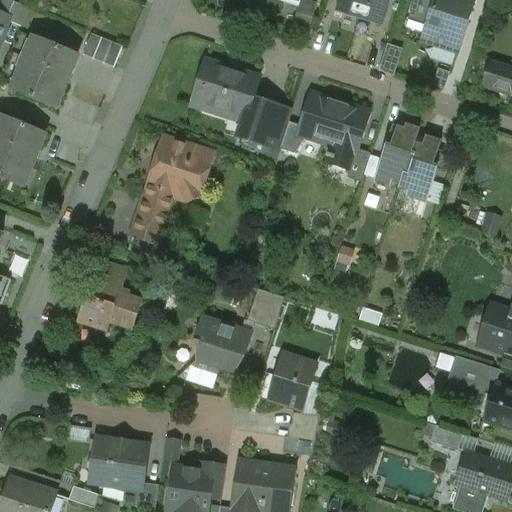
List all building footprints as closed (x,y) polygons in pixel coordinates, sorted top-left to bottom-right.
[(341,0),(341,1),(366,9),(368,0),(371,0),(388,6),(390,0),(341,0)] [(401,0),(390,0),(388,6),(387,11),(397,14),(401,0)] [(476,0),(415,0),(411,14),(428,20),(421,43),(459,55),(476,0)] [(303,5),(297,26),(308,30),(314,9),(303,5)] [(102,39),(92,35),(83,56),(93,61),(102,39)] [(78,56),(34,38),(12,92),(56,110),(78,56)] [(112,44),(102,39),(93,61),(103,65),(112,44)] [(122,48),(112,44),(103,65),(114,69),(122,48)] [(383,71),(398,75),(405,48),(390,44),(383,71)] [(261,80),(207,63),(192,109),(245,125),(248,116),(249,117),(251,111),(261,80)] [(511,71),(490,65),(483,87),(511,96),(511,71)] [(370,115),(310,96),(300,127),(297,137),(306,139),(333,148),(330,156),(327,155),(326,158),(329,159),(327,164),(347,171),(351,172),(358,151),(370,115)] [(289,123),(251,111),(249,117),(248,116),(245,125),(241,138),(266,146),(261,160),(276,164),(289,123)] [(45,135),(1,117),(0,119),(0,179),(23,189),(45,135)] [(300,127),(289,123),(276,164),(277,165),(281,151),(295,155),(306,139),(297,137),(300,127)] [(404,132),(392,128),(389,139),(394,140),(391,149),(386,147),(375,181),(390,186),(392,182),(400,185),(399,189),(400,189),(406,169),(411,171),(417,152),(412,150),(418,131),(406,127),(404,132)] [(441,144),(426,139),(423,148),(415,146),(420,131),(418,131),(412,150),(417,152),(411,171),(406,169),(400,189),(408,192),(407,197),(427,204),(438,169),(433,167),(435,164),(439,165),(443,155),(438,153),(441,144)] [(212,157),(165,141),(155,171),(150,188),(134,236),(158,244),(174,197),(189,202),(199,197),(199,196),(212,157)] [(358,151),(351,172),(347,171),(348,179),(362,184),(371,155),(358,151)] [(485,234),(503,236),(505,215),(487,213),(485,234)] [(128,273),(102,264),(94,288),(103,291),(104,287),(122,293),(128,273)] [(103,291),(99,304),(86,300),(79,323),(107,332),(110,323),(133,330),(142,303),(127,299),(129,295),(122,293),(104,287),(103,291)] [(284,299),(258,291),(247,322),(274,331),(284,299)] [(340,334),(345,316),(314,306),(308,324),(340,334)] [(511,326),(510,325),(509,325),(488,318),(479,347),(507,355),(511,356),(511,326)] [(252,335),(203,320),(194,346),(198,347),(197,362),(230,372),(240,356),(245,357),(252,335)] [(511,356),(507,355),(503,369),(511,372),(511,356)] [(466,361),(456,358),(452,370),(462,373),(466,361)] [(316,368),(286,359),(272,400),(303,410),(316,368)] [(500,372),(466,361),(462,373),(497,384),(500,372)] [(489,387),(450,375),(444,395),(483,408),(482,411),(487,412),(494,390),(489,388),(489,387)] [(309,405),(319,407),(322,385),(312,383),(309,405)] [(511,393),(494,388),(487,412),(483,422),(511,431),(511,393)] [(320,419),(293,415),(291,427),(289,426),(287,440),(315,444),(320,419)] [(463,436),(436,427),(431,444),(457,452),(463,436)] [(287,440),(285,439),(283,454),(312,459),(315,444),(287,440)] [(148,449),(97,441),(94,461),(88,465),(87,473),(91,478),(91,479),(105,481),(104,485),(125,488),(142,491),(143,485),(148,449)] [(511,491),(511,468),(465,454),(455,486),(465,489),(458,511),(483,511),(488,497),(508,503),(511,491)] [(288,511),(294,471),(239,463),(232,510),(231,511),(288,511)] [(226,469),(201,465),(200,473),(213,475),(210,499),(222,500),(226,469)] [(200,473),(174,469),(167,511),(207,511),(210,499),(213,475),(200,473)] [(56,496),(10,481),(0,511),(50,511),(55,498),(56,496)] [(155,511),(159,487),(143,485),(142,491),(125,488),(123,505),(146,511),(155,511)] [(98,497),(74,489),(69,502),(94,510),(98,497)] [(61,511),(65,501),(55,498),(50,511),(61,511)] [(104,511),(118,511),(120,506),(107,502),(104,511)]
